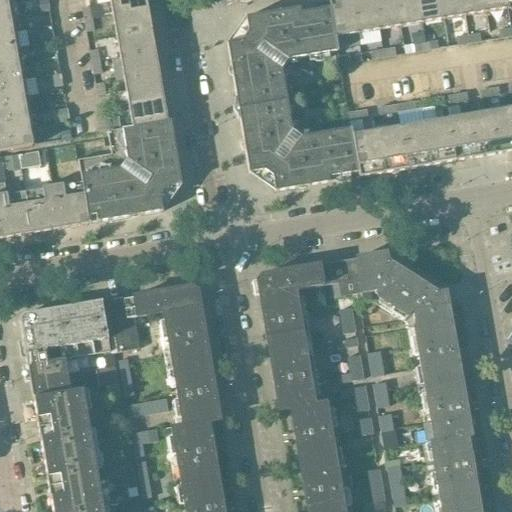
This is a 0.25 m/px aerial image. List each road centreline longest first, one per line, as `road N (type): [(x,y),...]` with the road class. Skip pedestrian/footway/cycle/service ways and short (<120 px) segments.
road 1 (residential): [(264,511),(218,244)]
road 2 (residential): [(218,244),(468,203)]
road 3 (residential): [(218,244),(176,0)]
road 4 (residential): [(511,430),(468,203)]
road 5 (residential): [(0,283),(218,244)]
